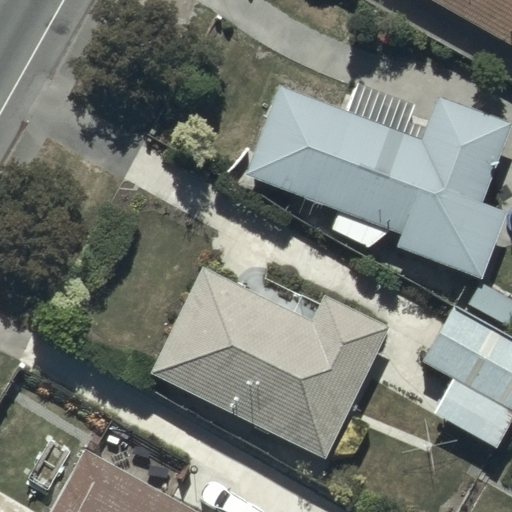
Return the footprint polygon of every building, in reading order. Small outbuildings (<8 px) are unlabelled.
[(511,0),(443,0),(511,38),(511,0)] [(504,117),(433,91),(418,132),(405,127),(414,101),(353,79),(343,105),(272,78),(240,168),(398,226),(392,240),(477,271),(501,205),(475,195),(504,117)] [(255,291),(199,262),(146,364),(320,453),(387,323),(319,288),(314,298),(298,291),(292,303),(279,297),(284,286),(263,275),(255,291)] [(473,290),(461,283),(418,355),(450,374),(430,407),(492,444),(511,410),(511,337),(462,308),(473,290)] [(203,511),(82,444),(43,511),(203,511)]
